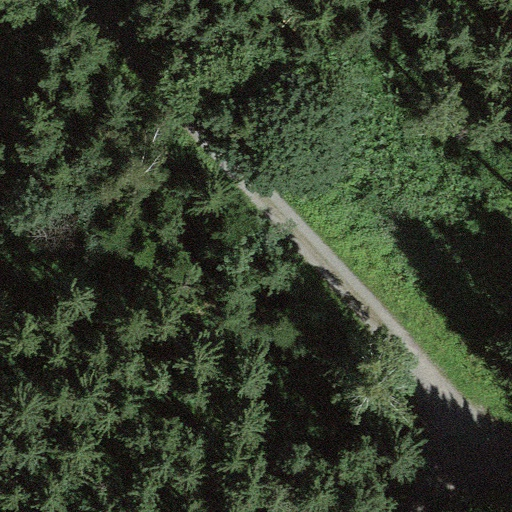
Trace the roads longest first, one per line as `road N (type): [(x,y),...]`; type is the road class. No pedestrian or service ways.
road 1 (track): [(459,438),(369,307),(104,0)]
road 2 (track): [(511,469),(459,438),(403,511)]
